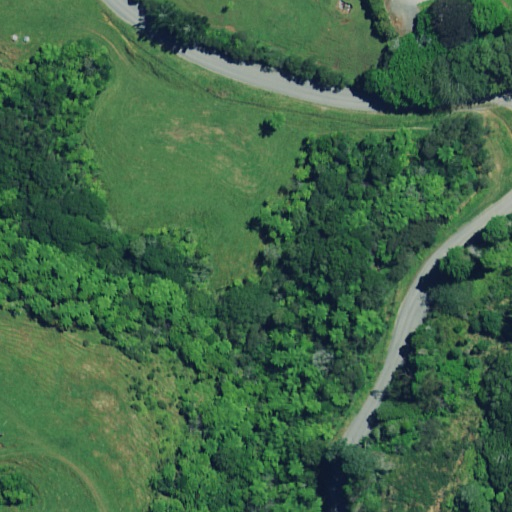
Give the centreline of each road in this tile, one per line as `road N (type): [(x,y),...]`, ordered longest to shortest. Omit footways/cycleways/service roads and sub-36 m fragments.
road 1 (unclassified): [(511,92),(306,80),(129,18),(113,0)]
road 2 (unclassified): [(353,511),(349,478),(413,307),(462,234),(511,195)]
